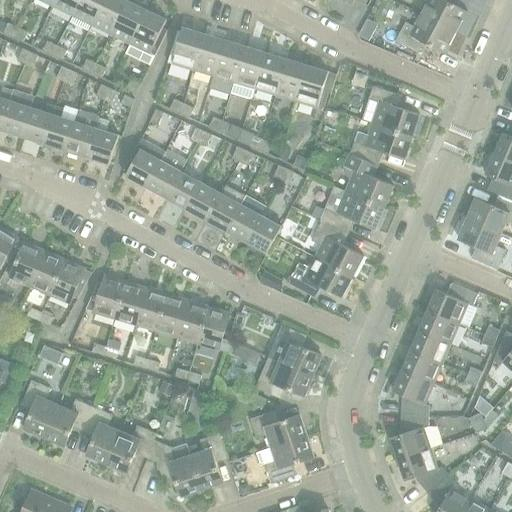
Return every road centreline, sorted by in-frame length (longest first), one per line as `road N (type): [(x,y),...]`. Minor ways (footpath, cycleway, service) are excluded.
road 1 (residential): [(371,344),(0,165)]
road 2 (residential): [(470,103),(346,51),(258,0)]
road 3 (residential): [(470,103),(410,246)]
road 4 (residential): [(9,452),(147,511)]
road 5 (residential): [(371,344),(348,413),(359,471)]
road 6 (residential): [(234,511),(359,471)]
